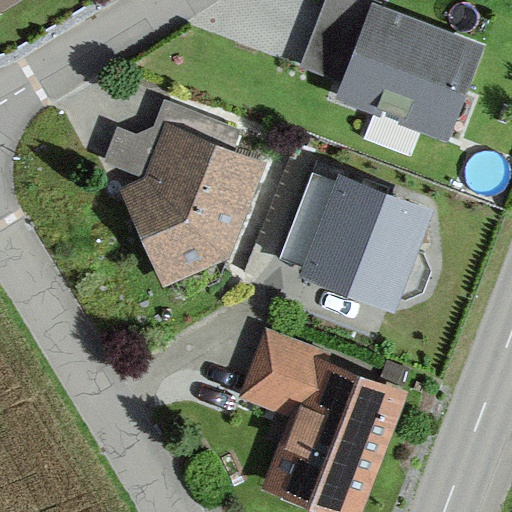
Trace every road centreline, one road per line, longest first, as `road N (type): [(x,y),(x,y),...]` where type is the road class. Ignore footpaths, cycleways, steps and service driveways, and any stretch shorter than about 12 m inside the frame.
road 1 (residential): [(0,229),(166,511)]
road 2 (residential): [(172,0),(0,105)]
road 3 (tertiary): [(511,344),(449,511)]
